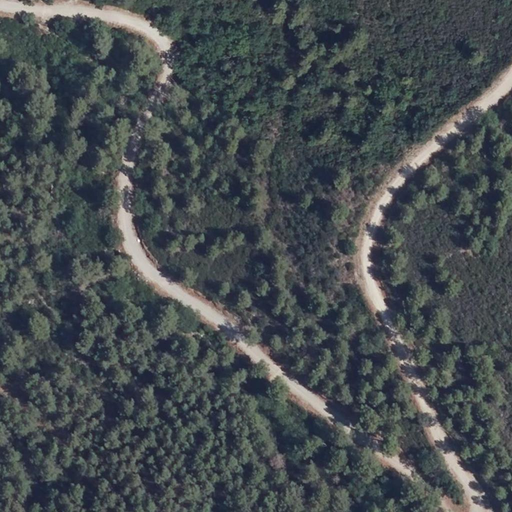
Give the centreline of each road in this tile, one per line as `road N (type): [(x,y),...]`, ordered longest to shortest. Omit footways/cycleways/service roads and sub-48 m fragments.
road 1 (track): [(458,511),(151,274),(131,244),(124,215),(128,154),(168,71),(162,44),(147,27),(120,16),(0,4)]
road 2 (track): [(511,79),(381,201),(367,252),(442,443),(476,491),(475,511)]
